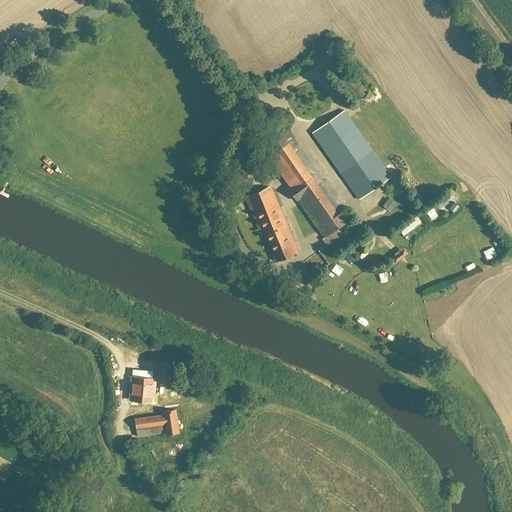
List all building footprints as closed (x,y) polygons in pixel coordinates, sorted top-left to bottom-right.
[(363,87),(337,59),(325,70),(351,99),(363,87)] [(342,110),(309,132),(351,193),(384,171),(342,110)] [(346,220),(288,143),(266,160),(324,237),(346,220)] [(267,184),(242,194),(270,259),(294,248),(267,184)] [(435,218),(454,204),(449,198),(430,212),(435,218)] [(393,211),(397,203),(390,199),(386,207),(393,211)] [(405,234),(424,224),(421,218),(402,228),(405,234)] [(410,339),(406,347),(413,350),(417,342),(410,339)] [(150,355),(131,353),(126,399),(150,401),(153,376),(147,376),(150,355)] [(156,407),(156,413),(128,416),(129,428),(160,425),(161,434),(175,432),(172,406),(156,407)]
